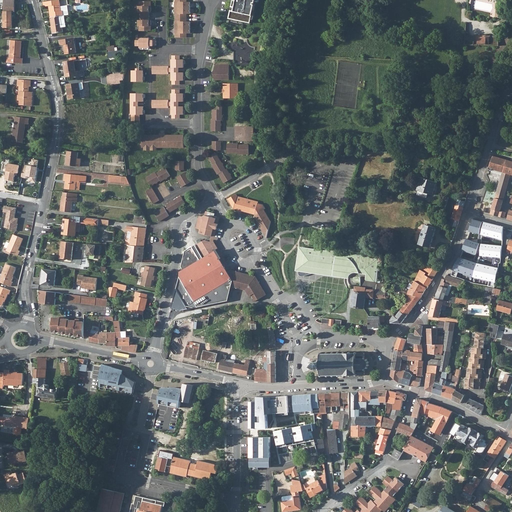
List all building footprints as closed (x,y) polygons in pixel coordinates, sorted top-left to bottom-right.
[(4,11),(15,12),(15,0),(0,0),(0,3),(4,3),(4,11)] [(50,11),(51,11),(52,17),(61,16),(62,16),(61,6),(59,0),(57,0),(44,2),(44,7),(49,6),(50,11)] [(236,0),(231,0),(228,17),(236,3),(237,0),(236,0)] [(259,0),(236,0),(236,3),(228,17),(244,21),(244,19),(252,21),(256,1),(259,1),(259,0)] [(149,8),(149,1),(139,1),(139,6),(138,6),(138,12),(140,12),(140,16),(149,16),(149,12),(151,12),(151,8),(149,8)] [(68,5),(61,6),(62,16),(65,15),(69,15),(68,5)] [(187,14),(191,14),(191,8),(176,8),(176,14),(175,14),(175,18),(185,18),(185,14),(187,14)] [(15,12),(4,11),(4,27),(13,27),(12,18),(15,18),(15,12)] [(53,34),(63,32),(63,27),(61,16),(52,17),(51,17),(53,25),(52,25),(53,34)] [(149,16),(140,16),(140,20),(138,20),(138,26),(139,26),(139,31),(149,31),(149,25),(151,25),(151,20),(149,20),(149,16)] [(185,22),(185,18),(175,18),(175,22),(176,22),(176,28),(191,28),(191,22),(187,22),(185,22)] [(191,33),(191,28),(176,28),(176,33),(175,33),(175,37),(183,37),(185,37),(185,33),(187,33),(191,33)] [(474,35),(474,45),(485,46),(486,36),(474,35)] [(76,53),(74,38),(60,40),(61,45),(64,45),(66,54),(76,53)] [(150,46),(156,46),(156,43),(156,41),(150,41),(150,38),(140,39),(140,41),(136,41),(136,46),(140,46),(140,48),(150,48),(150,46)] [(20,58),(22,41),(11,40),(10,57),(7,57),(7,63),(22,64),(23,58),(20,58)] [(180,56),(172,56),(172,68),(173,68),(173,73),(172,73),(172,85),(180,85),(180,81),(184,81),(184,73),(179,73),(177,73),(177,68),(179,68),(184,68),(184,67),(184,60),(180,60),(180,56)] [(75,61),(75,60),(64,62),(66,77),(81,75),(80,70),(79,70),(76,71),(75,61)] [(216,79),(216,80),(229,80),(229,69),(216,69),(216,70),(216,79)] [(132,82),(143,82),(143,70),(132,70),(132,82)] [(126,72),(108,75),(110,84),(110,85),(122,83),(121,80),(125,80),(126,72)] [(31,86),(31,80),(18,80),(18,86),(19,86),(21,86),(20,95),(19,95),(18,95),(18,100),(20,100),(20,105),(32,106),(33,92),(29,92),(28,92),(28,86),(29,86),(31,86)] [(81,97),(79,83),(67,85),(69,99),(81,97)] [(224,98),(238,98),(238,84),(224,83),(224,89),(224,92),(224,98)] [(177,106),(177,101),(179,102),(184,102),(184,101),(184,93),(180,93),(180,90),(172,90),(172,101),(172,106),(172,118),(180,118),(180,115),(184,115),(184,107),(184,106),(179,106),(177,106)] [(131,126),(140,126),(140,114),(143,114),(143,107),(143,106),(139,106),(136,106),(136,101),(139,101),(143,101),(143,93),(132,93),(132,101),(132,106),(131,106),(131,126)] [(114,109),(119,109),(120,109),(121,109),(121,105),(122,105),(123,96),(115,96),(115,97),(114,109)] [(112,110),(114,109),(115,97),(106,99),(107,104),(111,104),(112,110)] [(70,107),(69,122),(81,123),(82,108),(70,107)] [(222,121),(222,110),(218,110),(213,110),(213,117),(213,120),(212,120),(212,128),(212,131),(221,131),(221,121),(222,121)] [(14,128),(12,141),(23,143),(26,124),(28,124),(29,118),(16,116),(15,122),(14,128)] [(75,130),(75,133),(72,133),(72,138),(73,138),(73,140),(72,140),(71,144),(84,145),(86,131),(75,130)] [(156,147),(184,147),(184,146),(184,135),(165,135),(164,135),(164,137),(161,137),(161,135),(160,135),(142,135),(142,147),(144,147),(156,147)] [(221,150),(221,141),(216,141),(213,141),(213,150),(221,150)] [(227,144),(227,153),(238,153),(238,154),(249,154),(249,145),(238,145),(238,144),(227,144)] [(77,166),(78,158),(78,152),(68,151),(66,165),(77,166)] [(225,183),(232,178),(227,169),(226,169),(216,153),(209,157),(213,164),(212,165),(218,174),(219,174),(225,183)] [(511,161),(493,156),(488,169),(492,170),(492,169),(503,172),(490,214),(504,218),(506,212),(500,210),(511,175),(511,174),(511,161)] [(31,166),(24,165),(22,175),(30,176),(29,180),(35,181),(39,160),(32,159),(31,166)] [(181,170),(184,170),(184,161),(176,161),(176,170),(181,170)] [(19,173),(20,165),(9,163),(4,183),(13,185),(14,181),(16,175),(16,172),(17,173),(19,173)] [(170,175),(165,168),(156,173),(156,172),(146,178),(151,186),(155,183),(160,180),(161,181),(166,178),(170,175)] [(187,184),(191,182),(185,172),(177,177),(183,187),(187,184)] [(87,176),(65,173),(64,181),(66,181),(66,183),(65,189),(75,190),(76,182),(80,182),(86,183),(87,176)] [(110,175),(109,181),(130,184),(127,177),(110,175)] [(421,177),(417,190),(419,191),(428,194),(433,195),(434,189),(432,189),(434,181),(421,177)] [(168,187),(164,188),(163,184),(155,187),(159,199),(171,195),(168,187)] [(160,200),(152,188),(146,191),(154,204),(160,200)] [(77,198),(77,194),(64,192),(63,196),(62,196),(62,200),(63,200),(62,203),(61,211),(71,212),(73,201),(77,202),(77,198)] [(237,196),(236,194),(228,199),(232,206),(235,207),(234,209),(239,210),(239,209),(242,210),(242,211),(255,215),(258,202),(237,196)] [(185,203),(181,196),(166,205),(170,212),(172,211),(181,206),(185,203)] [(445,211),(449,212),(453,198),(447,196),(444,206),(446,207),(446,209),(445,211)] [(457,229),(459,221),(462,214),(464,208),(457,205),(452,218),(455,219),(452,227),(457,229)] [(17,208),(5,206),(4,212),(8,213),(6,227),(18,231),(20,219),(16,217),(17,208)] [(155,213),(160,221),(164,219),(169,216),(165,208),(155,213)] [(268,233),(271,222),(264,210),(259,213),(257,221),(263,232),(268,233)] [(196,228),(200,229),(201,229),(200,233),(212,236),(217,217),(214,216),(215,213),(209,212),(207,216),(205,215),(203,216),(200,216),(196,228)] [(142,214),(135,213),(134,223),(146,224),(146,221),(142,214)] [(74,220),(65,219),(63,234),(76,235),(76,231),(80,232),(81,222),(86,223),(87,224),(99,225),(99,224),(99,219),(74,216),(74,220)] [(217,229),(220,217),(217,217),(212,236),(215,237),(217,229)] [(482,222),(474,220),(470,231),(479,234),(482,222)] [(504,226),(485,222),(482,234),(502,240),(504,226)] [(431,247),(436,228),(425,224),(420,244),(431,247)] [(147,228),(127,226),(126,231),(132,231),(130,245),(143,246),(144,237),(145,238),(147,228)] [(18,250),(23,238),(14,234),(7,250),(18,255),(20,251),(18,250)] [(221,253),(214,241),(214,240),(215,237),(212,236),(211,242),(216,251),(229,273),(235,274),(254,279),(256,283),(264,296),(266,294),(256,276),(231,270),(221,253)] [(480,243),(467,239),(463,250),(476,254),(480,243)] [(197,244),(205,257),(216,251),(211,242),(205,240),(197,244)] [(74,242),(62,241),(60,258),(72,260),(74,242)] [(336,251),(337,243),(336,242),(330,242),(329,250),(336,251)] [(101,245),(88,244),(86,255),(90,255),(90,254),(100,255),(101,245)] [(502,246),(482,244),(480,255),(501,258),(502,246)] [(144,251),(144,247),(143,246),(130,245),(128,245),(126,262),(143,262),(144,253),(143,253),(143,251),(144,251)] [(192,246),(185,251),(181,266),(183,270),(180,272),(180,277),(176,289),(186,306),(194,301),(225,283),(227,285),(232,286),(235,274),(229,273),(216,251),(205,257),(200,260),(192,246)] [(367,278),(367,281),(376,283),(378,268),(378,262),(379,257),(336,251),(329,250),(328,251),(320,250),(319,253),(302,250),(302,254),(303,254),(302,258),(301,257),(300,261),(302,261),(301,265),(300,264),(299,268),(301,268),(309,269),(316,270),(330,272),(330,271),(338,273),(338,274),(346,275),(346,274),(346,273),(347,272),(348,271),(349,271),(350,270),(351,270),(352,270),(352,269),(366,271),(365,278),(367,278)] [(394,267),(395,263),(384,257),(384,260),(393,263),(392,266),(394,267)] [(477,263),(460,257),(454,270),(473,277),(495,282),(498,268),(477,263)] [(424,264),(415,281),(427,288),(439,270),(427,263),(426,263),(425,263),(424,264)] [(13,275),(16,268),(6,264),(0,278),(0,281),(11,286),(13,282),(12,281),(13,278),(12,277),(13,275)] [(153,275),(155,268),(146,265),(144,273),(142,273),(141,277),(143,277),(148,278),(149,274),(153,275)] [(55,286),(57,271),(43,269),(41,284),(55,286)] [(154,280),(155,276),(153,275),(149,274),(148,278),(143,277),(141,285),(150,287),(152,280),(154,280)] [(255,293),(258,299),(264,296),(256,283),(254,279),(235,274),(232,286),(246,290),(249,296),(251,295),(255,293)] [(84,275),(79,275),(78,283),(83,283),(82,288),(91,289),(90,289),(96,290),(97,278),(84,277),(84,275)] [(443,279),(442,282),(449,284),(452,285),(460,288),(463,281),(447,275),(446,278),(445,279),(443,279)] [(386,285),(376,283),(367,281),(366,281),(366,282),(361,280),(361,282),(361,283),(361,284),(361,287),(356,286),(355,291),(354,291),(352,306),(364,308),(366,297),(391,300),(392,295),(392,291),(385,290),(386,285)] [(422,297),(424,292),(427,288),(415,281),(411,288),(408,294),(409,294),(419,296),(422,297)] [(449,284),(442,282),(436,299),(443,301),(445,302),(448,303),(451,302),(463,303),(469,304),(470,299),(448,297),(444,296),(448,285),(449,284)] [(198,307),(228,301),(232,286),(227,285),(225,283),(194,301),(186,306),(194,308),(198,307)] [(11,290),(0,286),(0,304),(2,306),(4,301),(5,299),(6,299),(8,294),(9,294),(11,290)] [(492,295),(494,289),(486,287),(484,301),(484,305),(487,305),(490,305),(492,295)] [(494,289),(492,295),(498,297),(501,290),(494,289)] [(41,297),(40,303),(48,304),(53,305),(55,305),(56,299),(55,298),(56,292),(40,290),(40,297),(41,297)] [(146,298),(147,294),(136,291),(135,296),(136,296),(135,302),(132,301),(129,311),(143,314),(144,309),(143,309),(144,306),(146,307),(148,299),(146,298)] [(103,298),(70,294),(69,302),(107,306),(107,299),(106,299),(103,298)] [(418,302),(422,297),(419,296),(409,294),(407,298),(409,300),(416,304),(418,302)] [(446,305),(450,306),(451,302),(448,303),(445,302),(443,301),(436,299),(434,298),(431,308),(431,309),(429,316),(439,318),(440,316),(441,310),(443,304),(446,305)] [(409,314),(416,304),(409,300),(396,317),(394,315),(391,320),(391,323),(401,323),(409,314)] [(511,312),(511,308),(511,303),(500,300),(497,310),(503,311),(504,310),(511,312)] [(41,330),(52,330),(53,317),(53,307),(53,305),(48,304),(40,303),(40,318),(39,327),(41,330)] [(210,317),(211,313),(201,315),(202,319),(206,319),(206,323),(208,323),(210,317)] [(240,325),(237,324),(239,317),(231,315),(229,327),(239,329),(240,325)] [(369,316),(369,328),(373,328),(380,328),(380,322),(385,322),(385,316),(369,316)] [(61,317),(53,317),(52,330),(52,332),(60,332),(60,333),(68,333),(68,335),(76,335),(76,336),(84,336),(84,322),(77,321),(77,320),(69,320),(69,319),(61,318),(61,317)] [(192,317),(175,320),(174,326),(178,326),(182,326),(181,325),(193,322),(192,317)] [(107,332),(106,320),(99,319),(100,332),(107,332)] [(107,332),(116,332),(114,321),(114,320),(106,320),(107,332)] [(445,329),(446,321),(439,321),(438,329),(445,330),(445,329)] [(442,360),(449,361),(455,323),(453,323),(446,321),(445,329),(445,330),(446,332),(444,344),(442,355),(442,358),(442,360)] [(499,325),(490,323),(492,337),(496,338),(499,325)] [(423,326),(417,325),(415,334),(410,333),(408,340),(407,339),(405,346),(409,347),(410,342),(416,343),(422,344),(422,343),(421,343),(421,338),(422,336),(423,326)] [(99,343),(100,335),(97,334),(98,331),(92,329),(91,332),(87,331),(85,337),(90,338),(89,341),(93,342),(99,343)] [(438,329),(428,329),(428,344),(437,344),(438,337),(438,329)] [(126,350),(136,353),(138,345),(130,345),(130,337),(126,337),(122,338),(121,331),(116,332),(116,346),(123,345),(123,350),(126,350)] [(108,343),(107,332),(100,332),(100,335),(99,343),(104,343),(107,343),(108,343)] [(107,343),(107,346),(112,346),(116,346),(116,332),(107,332),(108,343),(107,343)] [(481,348),(484,348),(485,333),(476,332),(475,347),(472,347),(472,358),(470,358),(470,368),(468,368),(467,378),(466,377),(465,388),(474,389),(475,384),(476,384),(476,389),(479,389),(480,389),(481,379),(482,379),(482,370),(477,370),(477,368),(484,369),(484,360),(479,360),(479,358),(486,359),(487,350),(481,350),(481,348)] [(511,345),(511,335),(505,334),(503,344),(509,346),(510,344),(511,345)] [(405,346),(407,339),(399,337),(397,344),(395,349),(403,351),(405,346)] [(441,344),(441,337),(438,337),(437,344),(428,344),(429,353),(442,355),(444,344),(441,344)] [(187,346),(186,352),(184,357),(197,360),(198,354),(199,349),(187,346)] [(395,352),(394,354),(403,355),(402,358),(407,359),(408,351),(407,351),(403,351),(395,349),(395,352)] [(215,363),(218,353),(204,350),(202,359),(215,363)] [(313,361),(313,362),(314,362),(314,363),(315,363),(315,366),(314,366),(314,367),(313,367),(313,368),(314,368),(314,369),(316,369),(316,368),(317,369),(319,369),(320,368),(320,369),(321,369),(321,374),(320,374),(320,375),(321,375),(321,376),(322,376),(322,375),(327,375),(327,376),(328,376),(328,375),(333,375),(333,376),(334,376),(334,375),(338,375),(338,376),(339,376),(339,375),(344,375),(344,376),(345,376),(345,375),(350,375),(350,376),(350,375),(356,375),(356,376),(357,376),(357,375),(365,375),(364,370),(365,370),(365,369),(367,367),(368,368),(368,367),(369,365),(370,365),(370,364),(369,364),(369,362),(370,362),(369,361),(368,361),(367,360),(368,359),(367,358),(367,359),(365,358),(365,357),(364,357),(364,353),(356,353),(356,352),(355,352),(355,353),(350,353),(350,351),(349,351),(349,353),(345,353),(345,352),(344,352),(344,353),(339,353),(339,352),(338,352),(338,353),(333,353),(333,352),(332,352),(332,353),(328,353),(328,352),(327,352),(327,353),(322,353),(322,352),(321,352),(321,353),(320,353),(320,354),(321,354),(321,359),(320,359),(320,360),(319,359),(316,359),(316,360),(316,359),(314,359),(314,361),(313,361)] [(415,352),(412,352),(411,359),(414,360),(416,360),(423,361),(423,353),(415,352)] [(225,361),(227,355),(223,354),(222,360),(221,360),(220,367),(225,369),(225,370),(233,372),(234,368),(235,363),(225,361)] [(403,355),(394,354),(393,364),(392,369),(401,371),(401,370),(406,371),(407,368),(407,364),(402,364),(402,358),(403,355)] [(38,369),(46,369),(47,358),(39,357),(38,369)] [(241,374),(242,372),(247,374),(249,366),(250,361),(246,360),(245,365),(235,363),(234,368),(233,372),(241,374)] [(424,363),(424,361),(423,361),(416,360),(415,366),(415,373),(418,374),(418,375),(422,376),(424,363)] [(436,383),(433,393),(439,394),(443,396),(445,385),(446,381),(446,380),(446,378),(448,371),(449,361),(442,360),(441,366),(440,371),(443,371),(441,378),(440,383),(440,384),(437,383),(436,383)] [(70,371),(70,367),(69,362),(60,363),(62,377),(71,376),(70,371)] [(276,366),(276,363),(268,363),(268,362),(264,362),(264,367),(264,369),(267,371),(268,371),(276,371),(276,366)] [(134,393),(136,382),(123,376),(124,371),(102,365),(98,387),(134,393)] [(428,365),(427,373),(436,374),(437,374),(438,366),(428,365)] [(34,377),(34,383),(39,383),(37,395),(56,399),(57,392),(59,393),(60,388),(57,387),(57,389),(49,388),(50,385),(45,384),(46,369),(38,369),(35,368),(34,377)] [(255,372),(255,381),(260,382),(269,382),(269,375),(267,374),(267,373),(267,371),(264,369),(256,369),(256,372),(255,372)] [(401,371),(392,369),(391,374),(391,376),(399,382),(400,377),(405,378),(406,371),(401,370),(401,371)] [(460,377),(461,370),(457,369),(456,376),(453,375),(452,381),(456,381),(458,382),(459,377),(460,377)] [(9,373),(10,370),(5,370),(4,372),(4,381),(0,380),(0,387),(3,388),(4,384),(9,385),(9,383),(14,384),(14,385),(19,385),(19,384),(23,384),(23,374),(9,373)] [(267,374),(269,375),(269,382),(276,382),(276,374),(276,371),(268,371),(267,371),(267,373),(267,374)] [(407,385),(410,386),(412,377),(413,375),(412,374),(410,372),(408,372),(406,371),(405,378),(404,384),(407,385)] [(425,390),(433,393),(436,383),(435,383),(435,381),(436,374),(427,373),(426,382),(425,390)] [(510,390),(511,385),(511,376),(506,374),(501,387),(510,390)] [(422,379),(412,377),(410,386),(414,387),(415,387),(420,386),(422,379)] [(456,389),(457,384),(455,384),(446,381),(445,385),(456,389)] [(185,390),(183,402),(193,404),(197,386),(186,384),(185,390)] [(445,385),(443,396),(447,397),(453,399),(455,390),(456,389),(445,385)] [(183,402),(185,390),(176,388),(162,388),(159,404),(181,408),(183,402)] [(368,400),(372,400),(372,390),(368,391),(366,391),(360,391),(359,401),(368,402),(368,400)] [(377,390),(372,390),(372,400),(379,399),(379,404),(381,404),(381,401),(380,390),(377,390)] [(380,390),(381,401),(387,402),(388,390),(384,390),(380,390)] [(394,391),(388,390),(387,402),(386,412),(389,413),(391,409),(392,403),(394,403),(396,404),(396,398),(397,392),(394,391)] [(460,403),(464,395),(455,390),(453,399),(460,403)] [(353,392),(352,392),(352,426),(357,426),(357,416),(359,416),(359,409),(367,409),(368,402),(359,401),(360,391),(353,392)] [(403,400),(406,400),(407,394),(403,393),(398,391),(397,392),(396,398),(403,400)] [(337,406),(341,406),(341,392),(337,393),(336,393),(332,393),(333,412),(336,412),(337,411),(337,406)] [(344,392),(341,392),(341,406),(341,405),(341,408),(344,408),(344,403),(346,403),(349,403),(349,402),(350,392),(344,392)] [(305,408),(307,430),(316,429),(316,425),(315,413),(321,412),(319,393),(308,393),(299,394),(300,410),(299,410),(299,412),(302,412),(302,409),(305,408)] [(260,395),(254,394),(254,396),(254,406),(253,420),(254,420),(262,420),(263,405),(264,400),(260,395)] [(293,394),(284,394),(284,406),(286,406),(286,403),(290,403),(290,409),(291,409),(291,413),(293,413),(293,410),(293,394)] [(403,400),(396,398),(396,404),(394,403),(394,409),(402,410),(402,407),(403,400)] [(424,400),(418,398),(416,406),(414,411),(413,416),(418,417),(424,400)] [(475,411),(481,415),(482,413),(484,405),(470,399),(466,406),(475,411)] [(424,400),(418,417),(421,418),(422,415),(427,416),(426,419),(427,420),(429,415),(431,409),(427,408),(429,402),(427,401),(424,400)] [(441,405),(429,402),(427,408),(431,409),(439,412),(448,417),(452,410),(441,405)] [(349,414),(341,414),(340,423),(339,427),(338,427),(338,429),(344,430),(345,429),(345,427),(347,424),(349,418),(349,414)] [(29,418),(14,415),(14,417),(14,419),(11,418),(5,417),(5,419),(4,425),(16,427),(16,428),(15,428),(14,434),(21,435),(22,429),(19,429),(19,427),(27,429),(29,418)] [(359,416),(357,416),(357,426),(358,426),(367,426),(369,426),(373,426),(372,416),(359,416)] [(383,417),(379,417),(372,416),(373,426),(380,426),(382,426),(383,417)] [(390,418),(383,417),(382,426),(392,428),(396,420),(390,418)] [(412,435),(415,428),(411,427),(404,424),(401,423),(398,430),(398,431),(409,435),(407,438),(406,441),(405,443),(407,444),(412,436),(412,435)] [(470,428),(463,424),(462,425),(458,433),(465,437),(464,439),(464,440),(468,443),(470,443),(470,442),(472,444),(478,447),(484,436),(479,433),(476,431),(470,427),(470,428)] [(352,430),(352,436),(366,436),(367,428),(367,426),(358,426),(357,426),(352,426),(352,430)] [(331,429),(328,428),(329,437),(337,437),(336,429),(333,429),(331,429)] [(379,434),(381,435),(389,436),(390,433),(392,430),(381,428),(379,434)] [(317,430),(314,430),(316,438),(323,436),(322,429),(317,430)] [(320,459),(320,458),(318,449),(316,438),(314,430),(308,432),(307,435),(314,461),(320,459)] [(383,454),(389,436),(381,435),(379,440),(378,444),(376,452),(383,454)] [(316,438),(318,449),(324,448),(325,448),(323,436),(316,438)] [(407,444),(404,450),(426,462),(434,448),(412,436),(407,444)] [(488,462),(484,468),(488,470),(496,458),(500,453),(507,441),(498,436),(487,453),(493,457),(489,463),(488,462)] [(338,444),(337,437),(329,437),(330,445),(338,444)] [(8,453),(10,464),(15,463),(21,462),(21,461),(27,460),(25,450),(20,452),(19,448),(19,445),(11,444),(3,443),(3,447),(11,447),(11,448),(15,448),(16,451),(8,453)] [(339,452),(338,444),(330,445),(331,453),(339,452)] [(396,449),(392,456),(399,460),(403,453),(401,451),(396,449)] [(191,461),(174,457),(174,459),(173,459),(174,454),(161,451),(159,457),(156,468),(159,469),(159,470),(165,472),(166,465),(172,467),(170,472),(187,476),(188,474),(188,473),(193,474),(193,476),(210,480),(212,472),(217,473),(219,465),(199,461),(198,465),(190,463),(191,461)] [(318,467),(324,464),(323,461),(324,460),(322,457),(320,459),(315,461),(318,467)] [(345,483),(345,484),(352,479),(357,476),(355,472),(358,470),(357,468),(359,467),(356,463),(351,466),(351,467),(345,471),(345,483)] [(297,469),(296,466),(285,470),(287,475),(292,473),(294,477),(299,475),(297,469)] [(483,478),(488,470),(484,468),(479,475),(483,478)] [(502,486),(509,475),(508,474),(502,471),(499,475),(494,472),(492,474),(490,479),(494,481),(495,482),(502,486)] [(4,474),(7,482),(9,481),(11,485),(15,484),(16,486),(21,484),(21,483),(27,481),(24,472),(18,475),(17,473),(13,474),(13,475),(11,476),(11,475),(10,472),(4,474)] [(327,489),(326,473),(319,477),(321,479),(310,484),(311,486),(306,488),(304,485),(302,486),(303,491),(306,489),(310,496),(319,492),(319,493),(327,489)] [(386,479),(399,491),(404,484),(397,478),(396,477),(393,480),(388,476),(386,479)] [(464,490),(472,495),(473,494),(476,489),(482,479),(480,477),(479,479),(478,478),(472,486),(468,483),(464,490)] [(393,497),(399,491),(386,479),(383,482),(388,486),(385,490),(393,497)] [(495,482),(494,481),(491,486),(506,495),(509,490),(502,486),(495,482)] [(281,501),(283,511),(301,510),(299,491),(303,491),(302,486),(301,484),(293,485),(291,485),(292,495),(293,499),(283,501),(281,501)] [(393,497),(385,490),(382,493),(380,491),(375,486),(372,489),(390,505),(396,499),(393,497)] [(120,511),(125,493),(104,488),(98,511),(95,511),(96,511),(89,510),(88,511),(120,511)] [(375,496),(377,498),(374,502),(382,509),(385,511),(390,505),(372,489),(369,492),(374,497),(375,496)] [(476,497),(472,495),(464,490),(462,494),(474,501),(476,497)] [(161,511),(163,506),(165,506),(166,502),(137,495),(135,503),(133,503),(130,511),(161,511)] [(372,511),(379,511),(382,509),(374,502),(371,500),(368,503),(366,501),(361,496),(358,499),(372,511)] [(485,502),(494,507),(498,510),(501,503),(489,496),(485,502)] [(372,511),(358,499),(356,502),(361,507),(363,509),(361,511),(360,511),(372,511)]
